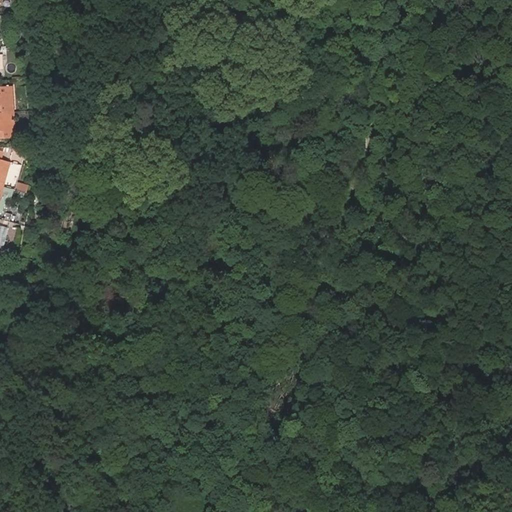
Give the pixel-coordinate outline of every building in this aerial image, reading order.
[(11,86),(0,87),(0,112),(13,112),(11,86)] [(13,112),(0,112),(0,138),(15,138),(13,112)] [(0,159),(0,186),(2,187),(9,162),(1,160),(0,159)] [(26,193),(28,185),(16,182),(14,190),(26,193)] [(11,197),(13,190),(2,187),(0,186),(0,213),(1,213),(2,207),(8,208),(11,197)]
